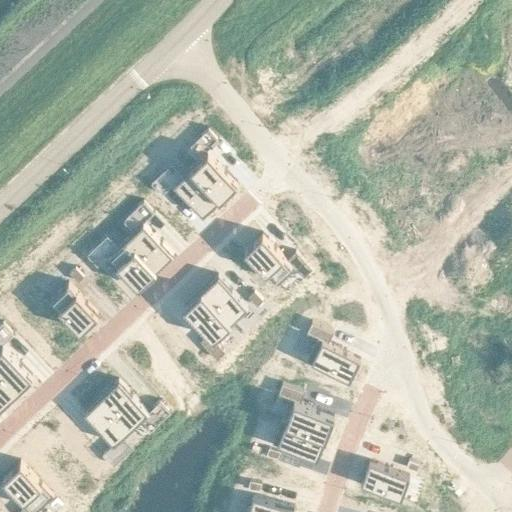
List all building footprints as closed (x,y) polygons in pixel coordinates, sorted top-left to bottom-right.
[(387,0),(385,0),(369,16),(399,47),(416,31),(387,0)] [(369,16),(352,32),(381,63),(399,47),(369,16)] [(317,65),(299,82),(329,114),(347,97),(317,65)] [(299,82),(282,98),(312,130),(329,114),(299,82)] [(511,111),(507,107),(491,126),(511,144),(511,111)] [(213,144),(224,156),(230,150),(219,138),(213,144)] [(474,140),(468,145),(476,154),(482,149),(474,140)] [(468,154),(450,170),(479,202),(497,185),(468,154)] [(219,160),(202,177),(231,208),(249,191),(219,160)] [(450,170),(433,186),(462,218),(479,202),(450,170)] [(202,177),(184,193),(214,224),(231,208),(202,177)] [(424,186),(418,192),(427,201),(433,195),(424,186)] [(173,204),(179,198),(171,189),(165,194),(163,192),(162,192),(173,204)] [(155,210),(149,216),(159,228),(166,222),(155,210)] [(155,232),(137,248),(167,280),(184,264),(155,232)] [(274,242),(256,259),(288,294),(306,277),(314,286),(323,278),(307,261),(298,269),(274,242)] [(137,248),(120,264),(149,296),(167,280),(137,248)] [(511,286),(488,255),(468,270),(494,304),(511,291),(511,286)] [(97,263),(108,275),(115,269),(104,258),(97,263)] [(87,277),(80,283),(89,292),(95,286),(87,277)] [(229,284),(212,300),(241,332),(259,315),(229,284)] [(80,292),(62,309),(91,340),(109,323),(80,292)] [(212,300),(194,317),(219,343),(211,351),(227,368),(236,360),(224,348),(241,332),(212,300)] [(265,301),(259,307),(268,315),(274,309),(265,301)] [(323,331),(318,342),(329,347),(318,369),(360,390),(371,368),(339,352),(344,342),(323,331)] [(19,349),(25,343),(14,332),(8,338),(19,349)] [(14,354),(0,366),(0,373),(26,401),(43,385),(14,354)] [(0,373),(0,408),(9,418),(26,401),(0,373)] [(130,389),(112,405),(142,436),(159,420),(130,389)] [(293,392),(289,403),(305,409),(297,430),(292,429),(292,430),(337,447),(345,424),(312,412),(316,401),(293,392)] [(112,405),(95,422),(124,453),(142,436),(112,405)] [(170,410),(164,415),(175,427),(181,421),(170,410)] [(292,430),(283,452),(328,469),(337,447),(292,430)] [(113,463),(113,464),(124,475),(130,469),(119,457),(113,463)] [(291,461),(280,457),(277,464),(288,469),(291,461)] [(420,469),(417,477),(428,481),(431,473),(420,469)] [(14,487),(13,487),(36,511),(56,511),(64,505),(32,470),(14,487)] [(372,493),(412,508),(421,485),(380,470),(372,493)] [(259,497),(271,500),(273,492),(261,489),(259,497)]
